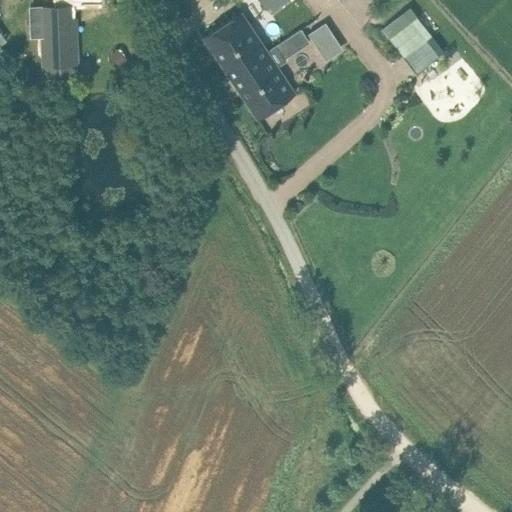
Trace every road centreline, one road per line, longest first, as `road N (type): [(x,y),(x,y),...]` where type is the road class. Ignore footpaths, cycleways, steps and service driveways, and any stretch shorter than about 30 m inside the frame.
road 1 (unclassified): [(155,0),(179,80),(316,305)]
road 2 (track): [(405,448),(351,386),(316,305)]
